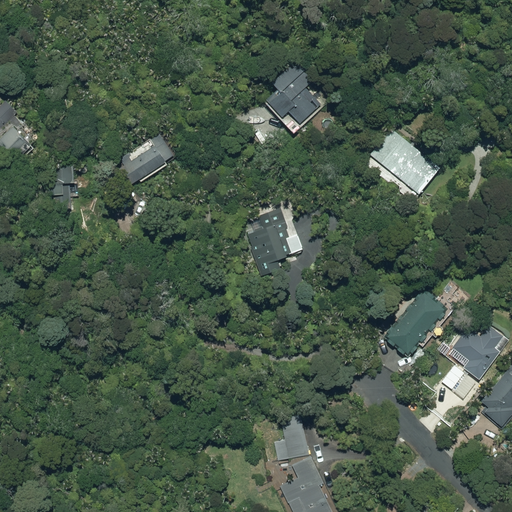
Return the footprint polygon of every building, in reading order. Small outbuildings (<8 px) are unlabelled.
[(293,112),(304,123),(324,105),(308,88),(317,80),(299,61),(275,83),(281,89),(269,102),(285,119),(293,112)] [(0,140),(22,162),(36,145),(36,144),(37,142),(35,139),(32,135),(30,132),(28,130),(25,127),(28,126),(18,115),(20,113),(8,101),(0,108),(0,140)] [(372,151),(420,190),(441,164),(392,125),(372,151)] [(117,166),(132,187),(177,156),(163,134),(117,166)] [(57,183),(59,210),(76,209),(75,183),(77,183),(76,166),(55,167),(55,183),(57,183)] [(292,232),(281,206),(263,212),(267,223),(251,229),(266,270),(283,264),(279,255),(304,246),(298,230),(292,232)] [(385,334),(410,356),(448,312),(443,308),(445,306),(444,304),(446,302),(439,296),(437,298),(425,288),(385,334)] [(450,308),(458,314),(461,309),(454,303),(450,308)] [(491,323),(482,336),(470,326),(455,345),(470,358),(464,364),(480,377),(502,349),(497,345),(505,335),(491,323)] [(463,372),(453,364),(439,382),(449,389),(463,372)] [(486,408),(503,423),(511,412),(511,367),(485,399),(490,404),(486,408)] [(281,485),(294,511),(334,511),(321,482),(324,480),(312,452),(310,453),(300,414),(283,417),(287,438),(277,440),(280,459),(289,457),(298,476),(281,485)]
